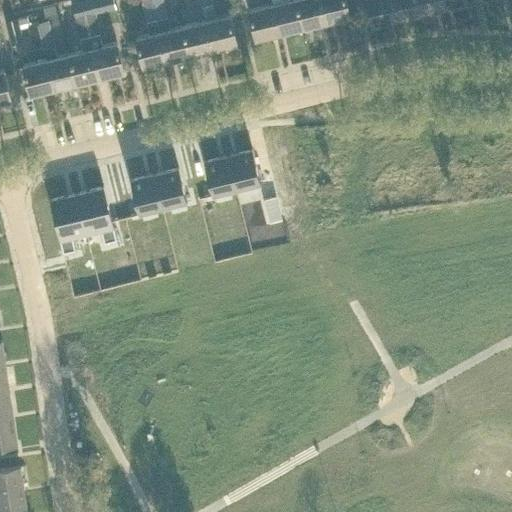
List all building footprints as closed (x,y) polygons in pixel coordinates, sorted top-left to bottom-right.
[(100,75),(92,46),(80,0),(73,0),(71,1),(82,49),(69,52),(77,81),(100,75)] [(116,41),(102,44),(99,32),(100,32),(96,11),(116,6),(114,0),(80,0),(92,46),(100,75),(123,69),(116,41)] [(166,59),(159,30),(151,0),(141,0),(149,32),(135,36),(143,65),(166,59)] [(182,24),(170,27),(163,0),(151,0),(159,30),(166,59),(189,53),(182,24)] [(189,0),(192,10),(203,7),(200,0),(189,0)] [(216,16),(212,0),(200,0),(203,7),(205,19),(212,48),(236,42),(229,13),(216,16)] [(279,31),(272,2),(271,0),(259,0),(261,5),(248,8),(256,37),(279,31)] [(295,0),(271,0),(272,2),(279,31),(302,26),(295,0)] [(295,0),(302,26),(325,20),(320,0),(295,0)] [(320,0),(325,20),(349,14),(345,0),(320,0)] [(366,0),(372,23),(396,18),(391,0),(366,0)] [(415,0),(391,0),(396,18),(419,12),(415,0)] [(415,0),(419,12),(442,6),(440,0),(415,0)] [(23,38),(18,16),(4,19),(10,41),(23,38)] [(212,48),(205,19),(182,24),(189,53),(212,48)] [(69,52),(57,55),(48,20),(37,23),(46,58),(53,87),(77,81),(69,52)] [(53,87),(46,58),(37,23),(28,25),(33,47),(32,47),(35,60),(23,63),(30,92),(53,87)] [(3,68),(0,68),(0,99),(10,97),(3,68)] [(472,147),(461,151),(471,179),(511,163),(511,145),(506,128),(485,136),(483,131),(468,137),(472,147)] [(393,193),(439,168),(422,136),(392,153),(393,154),(376,164),(393,193)] [(252,148),(227,154),(236,189),(261,183),(252,148)] [(312,202),(359,180),(344,149),(297,171),(312,202)] [(227,154),(203,161),(212,195),(236,189),(227,154)] [(178,166),(154,173),(163,207),(187,201),(178,166)] [(154,173),(129,179),(138,214),(163,207),(154,173)] [(104,186),(77,192),(87,233),(101,230),(104,242),(117,239),(104,186)] [(77,192),(49,199),(62,252),(75,249),(72,237),(87,233),(77,192)] [(0,393),(9,392),(5,366),(0,366),(0,393)] [(0,420),(13,418),(9,392),(0,393),(0,420)] [(0,447),(17,445),(13,418),(0,420),(0,447)] [(0,495),(24,492),(20,465),(0,467),(0,495)] [(0,511),(26,511),(24,492),(0,495),(0,511)]
